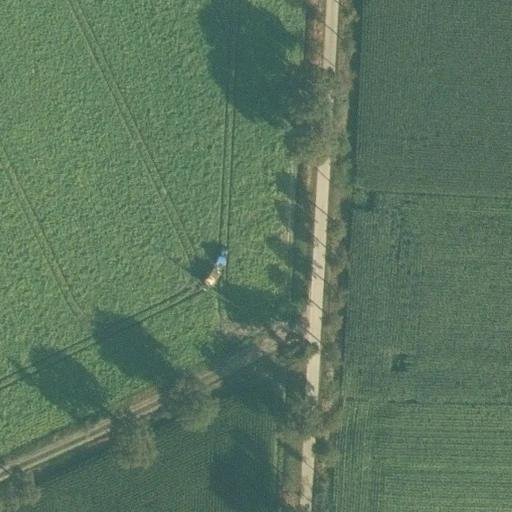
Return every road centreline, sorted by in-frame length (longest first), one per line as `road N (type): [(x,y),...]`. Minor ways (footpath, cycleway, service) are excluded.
road 1 (unclassified): [(303,511),(332,0)]
road 2 (track): [(313,326),(0,479)]
